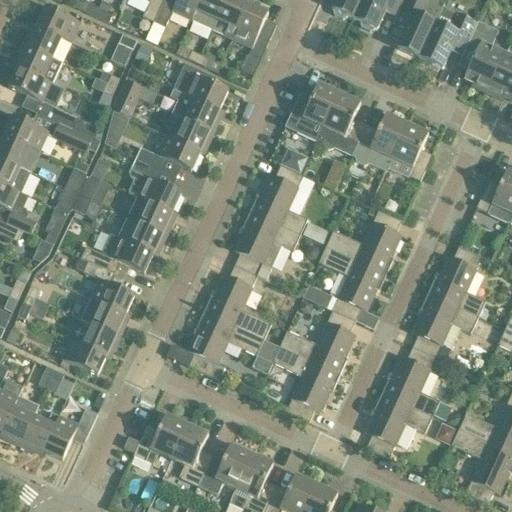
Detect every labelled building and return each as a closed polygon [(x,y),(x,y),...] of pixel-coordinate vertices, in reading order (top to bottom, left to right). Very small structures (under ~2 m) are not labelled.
[(139,0),(149,4),(142,20),(153,26),(165,0),(139,0)] [(178,0),(176,4),(166,0),(165,0),(153,26),(164,31),(172,15),(191,24),(201,0),(178,0)] [(201,0),(191,24),(212,33),(226,0),(201,0)] [(242,5),(244,0),(242,0),(226,0),(212,33),(232,42),(236,33),(237,33),(249,8),(242,5)] [(336,0),(331,12),(354,23),(363,0),(336,0)] [(396,21),(399,13),(405,0),(363,0),(354,23),(376,33),(384,16),(396,21)] [(396,51),(419,61),(435,26),(444,5),(440,3),(437,0),(418,0),(405,0),(399,13),(396,21),(408,26),(396,51)] [(85,15),(94,20),(98,11),(89,7),(85,15)] [(232,42),(251,51),(241,73),(253,79),(267,48),(256,42),(268,17),(249,8),(237,33),(236,33),(232,42)] [(36,29),(61,41),(71,46),(80,26),(45,10),(36,29)] [(94,20),(109,26),(112,18),(98,11),(94,20)] [(465,52),(477,27),(455,17),(448,32),(435,26),(419,61),(442,72),(450,55),(461,60),(465,52)] [(471,89),(486,96),(505,57),(491,50),(498,34),(478,25),(477,27),(465,52),(476,57),(464,82),(472,86),(471,89)] [(29,34),(22,48),(52,62),(61,41),(36,29),(33,36),(29,34)] [(137,44),(122,38),(118,47),(133,53),(137,44)] [(141,47),(134,61),(143,65),(150,51),(141,47)] [(17,71),(52,87),(62,66),(52,62),(22,48),(16,62),(20,64),(17,71)] [(187,62),(197,67),(200,58),(191,54),(187,62)] [(511,103),(511,60),(505,57),(486,96),(502,103),(504,100),(511,104),(511,103)] [(200,58),(197,67),(218,76),(221,68),(200,58)] [(194,103),(194,102),(219,114),(228,94),(209,86),(212,80),(184,68),(173,92),(184,97),(184,98),(194,103)] [(63,92),(52,87),(17,71),(8,90),(43,106),(48,95),(56,98),(61,98),(63,92)] [(111,78),(107,87),(115,91),(119,82),(111,78)] [(125,84),(121,93),(129,97),(133,88),(125,84)] [(103,96),(111,100),(115,91),(107,87),(103,96)] [(311,124),(324,130),(339,97),(318,87),(308,107),(297,102),(285,128),(305,137),(311,124)] [(147,88),(142,100),(161,107),(166,96),(147,88)] [(171,117),(184,123),(213,136),(220,122),(216,120),(219,114),(194,102),(194,103),(184,98),(184,97),(173,92),(170,100),(177,104),(171,117)] [(117,102),(125,106),(129,97),(121,93),(117,102)] [(331,152),(333,151),(351,159),(363,132),(351,127),(360,107),(339,97),(324,130),(318,143),(322,145),(323,148),(324,150),(326,152),(329,152),(331,152)] [(49,108),(43,120),(59,127),(73,133),(78,121),(49,108)] [(175,143),(174,144),(199,155),(203,148),(207,150),(213,136),(184,123),(171,117),(166,128),(168,132),(165,138),(175,143)] [(355,165),(363,169),(368,167),(385,175),(386,171),(406,128),(385,118),(376,138),(363,132),(351,159),(353,160),(355,165)] [(4,138),(29,150),(39,155),(48,135),(13,119),(4,138)] [(86,157),(88,152),(93,142),(73,133),(59,127),(52,141),(86,157)] [(406,128),(386,171),(408,181),(408,180),(420,185),(430,163),(418,158),(428,138),(406,128)] [(120,141),(108,136),(104,147),(115,153),(120,141)] [(0,162),(20,171),(29,150),(4,138),(1,145),(0,144),(0,162)] [(140,151),(135,163),(161,175),(166,163),(191,174),(199,155),(174,144),(175,143),(165,138),(156,158),(140,151)] [(298,158),(291,172),(300,177),(307,162),(298,158)] [(0,187),(21,197),(30,176),(20,171),(0,162),(0,187)] [(161,175),(135,163),(130,174),(129,173),(128,175),(131,181),(134,183),(128,195),(129,195),(137,199),(137,200),(146,205),(147,204),(172,215),(181,196),(156,185),(161,175)] [(249,215),(300,239),(308,223),(287,214),(298,192),(297,191),(303,179),(280,169),(274,181),(269,179),(259,201),(257,200),(249,215)] [(64,191),(79,198),(86,182),(85,177),(73,172),(64,191)] [(491,208),(511,217),(511,176),(507,174),(497,194),(486,189),(476,211),(487,217),(491,208)] [(86,182),(79,198),(90,203),(100,183),(91,179),(86,182)] [(338,185),(328,180),(324,188),(335,193),(338,185)] [(122,209),(129,191),(117,186),(110,205),(122,209)] [(28,200),(21,197),(0,187),(0,210),(1,211),(0,212),(0,223),(22,234),(30,238),(35,226),(26,222),(28,217),(26,213),(23,211),(28,200)] [(74,207),(79,198),(64,191),(55,211),(56,212),(67,217),(68,217),(72,212),(74,207)] [(79,198),(74,207),(72,212),(84,217),(90,203),(79,198)] [(147,204),(146,205),(137,200),(127,221),(166,239),(173,224),(169,222),(172,215),(147,204)] [(102,228),(115,231),(119,211),(105,209),(102,228)] [(56,212),(51,223),(62,228),(67,217),(56,212)] [(332,235),(325,251),(385,278),(393,262),(391,261),(401,239),(395,237),(401,224),(378,214),(372,226),(362,248),(332,235)] [(234,268),(257,279),(267,284),(282,250),(293,255),(300,239),(249,215),(242,231),(244,232),(234,255),(239,257),(234,268)] [(127,221),(118,242),(152,258),(156,251),(160,253),(166,239),(127,221)] [(0,237),(17,245),(22,234),(0,223),(0,237)] [(329,235),(308,225),(303,238),(323,247),(329,235)] [(56,240),(48,236),(44,244),(53,248),(56,240)] [(81,261),(88,265),(114,277),(119,265),(144,277),(152,258),(118,242),(109,260),(86,249),(81,261)] [(307,260),(312,262),(317,261),(319,255),(317,251),(313,248),(308,250),(305,255),(307,260)] [(337,302),(332,314),(355,325),(360,313),(366,315),(376,293),(378,294),(385,278),(325,251),(318,266),(347,280),(337,302)] [(435,282),(427,297),(477,320),(485,304),(465,295),(475,273),(481,261),(458,251),(452,263),(447,260),(437,283),(435,282)] [(15,263),(4,285),(11,289),(23,267),(15,263)] [(109,287),(114,277),(88,265),(83,276),(99,283),(90,302),(99,307),(100,306),(125,318),(134,298),(109,287)] [(210,300),(203,316),(264,344),(272,328),(241,314),(251,292),(257,279),(234,268),(228,281),(223,279),(213,301),(210,300)] [(17,282),(12,292),(21,296),(25,286),(17,282)] [(31,289),(26,298),(35,302),(39,293),(31,289)] [(309,291),(305,300),(313,304),(316,297),(315,293),(309,291)] [(17,304),(21,296),(12,292),(8,300),(17,304)] [(470,336),(477,320),(427,297),(420,313),(422,314),(412,336),(418,339),(412,351),(434,361),(441,347),(451,351),(460,332),(470,336)] [(35,302),(26,298),(17,319),(25,322),(35,302)] [(8,300),(3,312),(12,315),(17,304),(8,300)] [(312,309),(303,305),(299,313),(306,316),(309,315),(312,309)] [(99,307),(90,328),(119,341),(126,326),(122,324),(125,318),(100,306),(99,307)] [(286,335),(279,351),(339,378),(347,363),(344,362),(355,339),(349,337),(355,325),(332,314),(326,326),(316,348),(286,335)] [(259,355),(264,344),(203,316),(196,332),(198,333),(188,355),(193,357),(188,370),(219,384),(225,370),(217,367),(227,346),(257,360),(259,355)] [(90,328),(81,347),(81,348),(106,360),(109,353),(113,355),(119,341),(90,328)] [(19,336),(11,332),(5,344),(14,348),(19,336)] [(511,394),(511,397),(511,396),(511,335),(505,333),(497,349),(511,355),(511,394)] [(106,360),(81,348),(81,347),(71,343),(62,363),(97,379),(106,360)] [(259,355),(257,360),(272,367),(274,362),(279,351),(264,344),(259,355)] [(272,367),(301,380),(291,402),(291,403),(286,415),(309,425),(314,413),(320,416),(330,393),(332,394),(339,378),(279,351),(274,362),(272,367)] [(389,382),(381,398),(431,421),(432,419),(439,405),(419,396),(429,374),(429,373),(434,361),(412,351),(406,363),(401,361),(391,383),(389,382)] [(0,366),(0,434),(1,435),(13,410),(18,400),(18,399),(23,390),(3,381),(8,371),(0,366)] [(50,384),(55,374),(46,370),(42,378),(43,378),(38,388),(47,392),(50,384)] [(55,374),(50,384),(47,392),(55,396),(64,378),(55,374)] [(466,417),(459,433),(511,457),(511,396),(511,397),(506,409),(505,409),(495,431),(466,417)] [(424,437),(431,421),(381,398),(374,414),(376,415),(366,437),(371,439),(366,451),(389,462),(394,450),(395,450),(405,428),(424,437)] [(21,449),(34,420),(39,409),(18,399),(18,400),(13,410),(1,435),(8,438),(6,442),(21,449)] [(439,405),(432,419),(444,425),(451,410),(439,405)] [(97,417),(86,412),(78,428),(59,419),(54,429),(55,429),(43,454),(62,463),(74,439),(85,444),(97,417)] [(55,429),(54,429),(59,419),(52,416),(47,426),(34,420),(21,449),(34,456),(36,451),(43,454),(55,429)] [(450,419),(447,426),(458,431),(463,420),(457,417),(450,419)] [(165,418),(158,434),(156,438),(145,433),(133,459),(153,468),(158,456),(171,462),(187,428),(165,418)] [(451,449),(458,434),(442,427),(438,436),(441,444),(451,449)] [(179,480),(198,489),(210,463),(199,458),(208,438),(187,428),(171,462),(184,468),(179,480)] [(470,485),(471,485),(465,497),(488,508),(493,495),(499,498),(509,476),(511,477),(511,474),(511,457),(459,433),(451,449),(480,462),(470,485)] [(123,451),(132,455),(134,456),(139,445),(128,440),(123,451)] [(223,486),(236,492),(251,458),(246,456),(245,452),(238,449),(235,450),(230,448),(221,468),(210,463),(198,489),(217,498),(223,486)] [(242,511),(243,510),(247,511),(265,511),(274,493),(263,488),(273,468),(268,466),(267,462),(260,459),(256,460),(251,458),(236,492),(230,503),(231,504),(229,507),(239,511),(242,511)] [(304,511),(316,488),(295,478),(285,498),(274,493),(265,511),(304,511)] [(330,511),(337,498),(316,488),(304,511),(330,511)]
